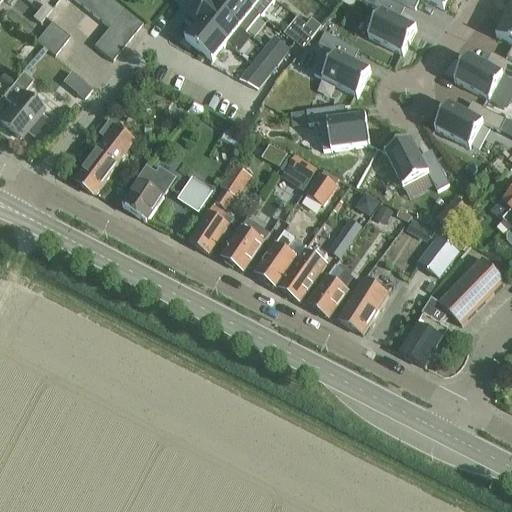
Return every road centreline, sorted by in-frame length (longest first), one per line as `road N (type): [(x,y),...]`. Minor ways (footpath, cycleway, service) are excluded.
road 1 (tertiary): [(443,437),(20,216)]
road 2 (residential): [(458,408),(36,187)]
road 3 (residential): [(36,187),(151,48)]
